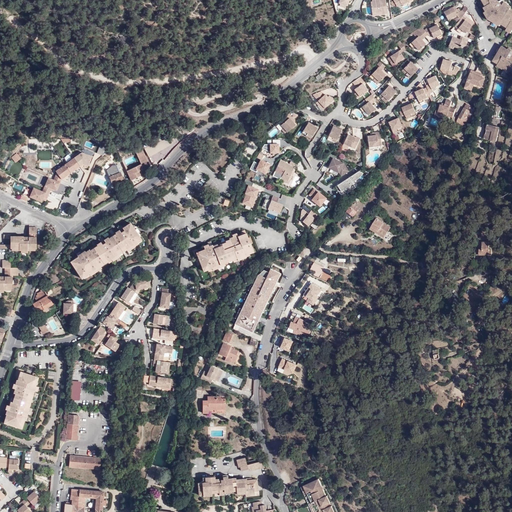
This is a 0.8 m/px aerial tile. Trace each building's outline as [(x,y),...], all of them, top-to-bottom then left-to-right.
[(381,12),(381,14),(387,14),(385,0),(371,0),(372,2),(370,2),(371,13),(381,12)] [(508,26),(511,29),(511,28),(511,10),(509,9),(511,6),(507,4),(507,5),(504,3),(502,5),(500,2),(500,3),(499,2),(498,0),(497,0),(485,0),(487,2),(486,2),(487,5),(485,6),(484,7),(486,11),(490,17),(488,18),(493,21),(493,20),(497,22),(498,21),(501,23),(507,27),(508,26)] [(448,20),(457,15),(454,11),(453,7),(444,12),(448,20)] [(460,18),(465,13),(461,10),(460,11),(459,8),(457,9),(454,11),(457,15),(458,17),(460,19),(460,18)] [(464,21),(460,18),(460,19),(457,22),(456,24),(459,27),(458,28),(462,31),(465,34),(471,26),(464,20),(464,21)] [(433,27),(429,28),(431,33),(433,38),(436,36),(441,34),(437,25),(433,27)] [(424,30),(421,27),(417,29),(423,36),(424,37),(427,35),(424,30)] [(423,36),(417,29),(411,33),(416,38),(412,41),(415,45),(414,47),(417,51),(424,44),(421,40),(420,39),(423,36)] [(466,46),(468,39),(461,36),(459,40),(452,37),(449,45),(454,47),(458,49),(460,44),(461,42),(463,42),(462,45),(466,46)] [(399,41),(396,43),(398,46),(402,52),(405,49),(399,41)] [(499,63),(508,68),(508,67),(511,69),(511,68),(511,49),(509,47),(508,49),(502,45),(494,58),(500,61),(499,63)] [(400,53),(398,51),(389,57),(394,64),(403,58),(400,53)] [(453,72),(452,75),(456,75),(458,69),(451,66),(452,62),(444,60),(441,69),(446,70),(449,71),(450,70),(453,72)] [(408,72),(405,75),(409,78),(418,70),(410,62),(404,69),(408,72)] [(381,71),(378,68),(369,77),(373,81),(375,79),(379,83),(386,76),(381,71)] [(478,73),(482,75),(484,70),(477,68),(475,72),(471,71),(466,85),(472,87),(474,84),(481,87),(485,78),(481,77),(477,76),(478,73)] [(429,84),(426,86),(427,88),(430,94),(433,91),(432,88),(436,86),(440,85),(436,76),(427,80),(429,84)] [(365,82),(361,77),(352,83),(355,87),(358,85),(359,86),(354,90),(356,93),(359,97),(367,91),(362,84),(365,82)] [(383,97),(381,99),(386,103),(396,93),(394,90),(392,91),(390,90),(389,91),(387,88),(381,94),(383,97)] [(423,100),(431,96),(430,94),(427,88),(424,90),(423,89),(415,93),(419,102),(423,100)] [(321,92),(312,95),(317,101),(320,104),(318,106),(321,111),(333,101),(331,98),(328,100),(327,98),(326,99),(324,96),(321,92)] [(371,95),(365,100),(367,103),(362,108),(366,112),(368,115),(375,110),(371,105),(369,103),(371,102),(373,104),(376,101),(371,95)] [(447,116),(451,102),(446,100),(445,105),(442,104),(441,105),(439,111),(436,110),(434,117),(439,119),(440,114),(447,116)] [(411,116),(417,114),(412,103),(402,108),(406,116),(411,114),(411,116)] [(474,114),(476,109),(466,103),(464,108),(473,113),(474,114)] [(469,123),(473,113),(464,108),(457,121),(456,123),(466,128),(469,123)] [(293,120),(288,114),(278,123),(283,128),(286,132),(287,132),(295,126),(293,123),(292,121),(293,120)] [(435,127),(438,119),(427,116),(425,123),(435,127)] [(399,132),(403,130),(398,118),(389,123),(392,131),(397,129),(399,132)] [(308,134),(312,136),(317,128),(308,123),(302,133),(306,136),(308,134)] [(486,138),(498,141),(502,127),(490,124),(486,138)] [(328,136),(333,139),(337,140),(342,130),(335,127),(334,128),(332,127),(328,136)] [(369,148),(378,147),(382,146),(380,133),(372,134),(373,134),(373,136),(371,136),(368,137),(369,148)] [(151,161),(179,149),(173,135),(145,147),(151,161)] [(343,144),(349,146),(355,149),(360,139),(356,137),(355,139),(352,137),(347,135),(343,144)] [(269,152),(269,153),(278,153),(278,147),(278,144),(272,145),(269,145),(269,152)] [(99,146),(96,153),(104,156),(107,148),(99,146)] [(142,165),(135,168),(127,172),(131,181),(148,173),(146,169),(150,167),(141,148),(135,151),(140,162),(142,165)] [(11,157),(15,163),(21,158),(17,152),(11,157)] [(83,152),(58,171),(64,179),(82,165),(88,168),(94,158),(83,152)] [(332,159),(334,160),(337,156),(330,153),(326,159),(331,162),(332,159)] [(338,173),(341,177),(348,172),(343,164),(334,160),(332,159),(331,162),(328,168),(333,170),(338,173)] [(280,160),(277,166),(272,176),(279,180),(280,178),(284,180),(287,181),(293,169),(294,168),(292,167),(294,163),(290,161),(288,165),(280,160)] [(271,165),(261,161),(259,164),(257,170),(257,171),(266,175),(271,165)] [(257,170),(259,164),(254,162),(251,169),(257,172),(257,171),(257,170)] [(106,171),(109,177),(120,173),(116,164),(106,171)] [(287,181),(284,180),(283,181),(288,184),(294,170),(293,169),(287,181)] [(350,187),(349,186),(352,184),(352,183),(358,179),(363,174),(358,171),(335,187),(336,190),(338,188),(340,192),(344,189),(345,190),(350,187)] [(120,173),(109,177),(109,178),(112,184),(123,179),(121,173),(120,173)] [(73,186),(49,177),(44,188),(68,198),(73,186)] [(242,184),(248,186),(251,187),(253,183),(244,179),(242,184)] [(24,192),(26,187),(14,183),(12,187),(24,192)] [(251,187),(248,186),(245,194),(246,194),(242,203),(251,207),(258,190),(251,187)] [(63,202),(33,189),(28,202),(57,215),(63,202)] [(308,195),(313,199),(318,192),(313,189),(308,195)] [(311,200),(319,207),(326,199),(318,192),(313,199),(311,200)] [(267,209),(270,201),(265,198),(261,207),(267,209)] [(276,203),(270,201),(267,209),(279,214),(282,205),(276,203)] [(358,209),(350,203),(348,206),(346,205),(344,208),(347,210),(346,212),(352,216),(358,209)] [(311,210),(308,214),(302,209),(301,211),(299,220),(308,226),(317,215),(311,210)] [(376,219),(371,227),(378,231),(377,234),(380,236),(381,234),(385,236),(390,227),(376,219)] [(135,240),(139,237),(129,223),(122,228),(120,225),(116,228),(118,231),(120,233),(117,235),(116,234),(112,237),(120,250),(124,247),(126,250),(133,245),(134,247),(138,245),(137,242),(135,240)] [(10,240),(10,246),(10,249),(11,249),(15,249),(15,248),(19,248),(19,252),(20,251),(28,251),(28,249),(31,248),(31,250),(35,249),(36,250),(36,237),(36,235),(37,235),(37,228),(29,228),(29,238),(28,238),(28,244),(23,244),(23,238),(23,237),(10,237),(10,236),(4,236),(4,240),(10,240)] [(247,250),(251,249),(244,230),(239,232),(240,234),(241,235),(237,236),(236,235),(232,237),(231,235),(230,233),(226,235),(229,240),(224,241),(224,243),(216,246),(216,244),(212,246),(209,241),(206,243),(206,245),(208,248),(203,249),(195,253),(197,257),(200,264),(201,268),(205,267),(207,269),(223,263),(222,260),(226,258),(230,257),(232,260),(248,253),(247,250)] [(120,250),(112,237),(108,240),(107,238),(104,240),(102,238),(98,240),(100,243),(102,245),(98,248),(97,246),(93,249),(102,262),(106,259),(107,262),(109,264),(112,261),(111,259),(118,255),(116,252),(120,250)] [(98,264),(102,262),(93,249),(89,251),(89,250),(85,252),(83,250),(76,255),(78,257),(70,262),(79,277),(83,274),(85,277),(89,274),(90,276),(101,269),(100,267),(98,264)] [(249,256),(248,253),(232,260),(232,262),(249,256)] [(5,269),(5,273),(19,273),(19,269),(11,269),(11,261),(3,261),(3,269),(5,269)] [(224,265),(223,263),(207,269),(208,272),(224,265)] [(235,324),(252,332),(254,328),(255,329),(259,322),(257,322),(262,312),(263,312),(267,304),(266,304),(269,297),(270,298),(274,289),(273,288),(280,274),(270,269),(268,272),(264,270),(260,276),(256,284),(254,283),(235,324)] [(323,272),(321,276),(320,278),(326,281),(327,280),(329,281),(332,276),(323,272)] [(19,274),(5,274),(5,277),(5,283),(0,283),(0,290),(4,290),(4,288),(7,288),(7,289),(11,289),(12,289),(13,276),(19,276),(19,274)] [(129,289),(134,293),(136,290),(141,289),(141,287),(143,287),(143,288),(149,287),(148,279),(134,282),(129,289)] [(305,294),(310,298),(308,301),(313,305),(323,291),(312,283),(305,294)] [(127,303),(134,293),(129,289),(127,288),(122,297),(123,298),(122,300),(127,303)] [(53,304),(44,290),(37,294),(37,295),(35,296),(36,298),(35,299),(37,302),(33,304),(37,311),(40,310),(43,314),(49,311),(47,308),(53,304)] [(170,295),(161,294),(159,308),(168,309),(168,302),(170,295)] [(63,313),(66,313),(72,313),(73,301),(68,301),(68,304),(63,304),(63,313)] [(114,309),(110,315),(116,319),(117,319),(125,307),(118,303),(115,308),(116,308),(115,310),(114,309)] [(131,310),(138,315),(140,311),(134,307),(131,310)] [(10,316),(13,317),(15,312),(12,311),(12,310),(7,308),(5,316),(10,318),(10,316)] [(103,323),(114,330),(117,326),(113,324),(114,322),(118,324),(120,321),(117,319),(116,319),(110,315),(110,314),(108,318),(107,317),(103,323)] [(166,327),(167,317),(154,315),(154,318),(156,319),(155,321),(153,320),(153,324),(166,327)] [(303,324),(304,322),(299,320),(298,322),(294,321),(293,323),(292,322),(289,328),(295,330),(302,333),(308,336),(311,329),(307,327),(307,326),(303,324)] [(43,334),(48,331),(43,322),(38,325),(43,334)] [(105,331),(100,327),(99,327),(91,339),(98,344),(105,334),(103,333),(105,331)] [(173,341),(174,333),(154,329),(152,338),(173,341)] [(234,335),(226,332),(223,340),(230,343),(234,335)] [(114,351),(119,344),(115,342),(117,339),(113,335),(111,335),(105,345),(114,351)] [(282,347),(289,350),(293,341),(285,338),(282,347)] [(235,361),(237,356),(235,355),(237,351),(230,348),(231,347),(223,343),(219,354),(226,357),(225,360),(230,362),(232,359),(235,361)] [(172,354),(173,348),(154,345),(153,349),(156,350),(155,352),(154,359),(163,361),(164,352),(172,354)] [(285,369),(289,361),(283,358),(280,366),(285,369)] [(163,362),(154,361),(154,365),(157,366),(157,367),(156,372),(164,373),(166,363),(163,362)] [(297,364),(289,361),(285,369),(294,373),(297,364)] [(210,378),(212,379),(218,381),(222,371),(211,365),(208,373),(206,376),(202,374),(200,378),(208,382),(210,378)] [(33,386),(36,377),(22,373),(21,377),(19,377),(17,381),(17,380),(15,385),(17,385),(15,390),(15,389),(13,393),(15,394),(12,403),(10,402),(9,406),(10,406),(8,411),(6,410),(5,415),(6,415),(4,423),(18,428),(22,420),(24,421),(25,421),(26,417),(28,412),(27,412),(28,408),(25,407),(26,402),(28,398),(31,399),(33,395),(34,391),(35,392),(36,387),(35,387),(33,386)] [(170,389),(171,380),(152,377),(150,376),(149,385),(170,389)] [(224,399),(221,399),(221,400),(217,400),(217,397),(208,397),(207,401),(203,401),(202,413),(208,413),(208,409),(221,409),(221,404),(224,404),(224,399)] [(224,413),(224,404),(221,404),(221,409),(208,409),(208,413),(224,413)] [(68,414),(67,424),(78,425),(79,415),(68,414)] [(66,439),(77,440),(78,425),(67,424),(66,439)] [(101,459),(70,456),(69,467),(100,470),(101,459)] [(246,465),(244,458),(236,460),(238,468),(240,468),(241,472),(248,470),(250,471),(264,468),(260,462),(246,465)] [(9,462),(8,468),(8,472),(12,473),(12,469),(18,470),(19,460),(9,459),(9,462)] [(249,494),(254,494),(254,491),(258,491),(257,480),(252,480),(252,479),(248,479),(248,480),(244,481),(244,479),(235,480),(235,478),(227,479),(227,475),(222,476),(222,478),(220,478),(220,482),(218,482),(217,476),(205,477),(205,481),(202,481),(201,481),(201,483),(197,483),(198,495),(202,495),(202,496),(212,495),(211,493),(219,493),(224,493),(224,490),(226,490),(226,491),(233,490),(233,492),(236,491),(236,493),(242,492),(242,491),(245,491),(245,492),(249,492),(249,494)] [(303,487),(311,504),(325,497),(322,490),(315,493),(314,490),(320,487),(317,480),(303,487)] [(154,491),(155,486),(156,484),(148,481),(148,484),(146,488),(154,491)] [(308,505),(311,504),(303,487),(300,489),(308,505)] [(96,498),(95,508),(102,509),(103,506),(104,492),(72,489),(71,500),(72,500),(72,505),(85,506),(85,497),(96,498)] [(26,498),(31,503),(33,505),(41,499),(34,491),(32,493),(31,492),(28,494),(27,493),(24,495),(26,498)] [(325,497),(311,504),(314,511),(332,511),(330,507),(329,508),(323,510),(322,507),(328,505),(329,504),(325,497)] [(29,511),(30,511),(26,507),(22,501),(19,504),(21,507),(17,510),(18,511),(29,511)] [(252,503),(253,507),(255,507),(255,511),(253,511),(272,511),(272,510),(268,511),(264,511),(265,511),(264,505),(261,506),(260,502),(252,503)]
